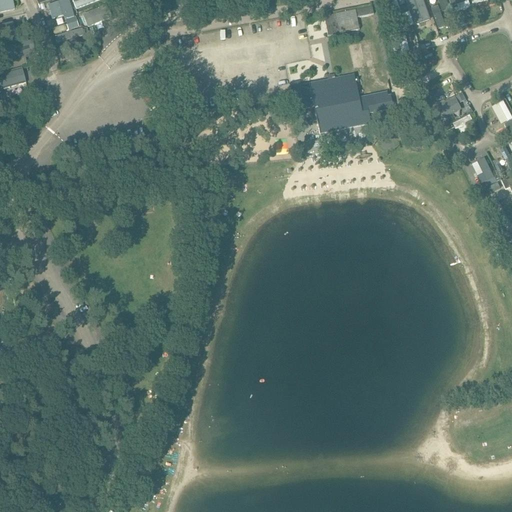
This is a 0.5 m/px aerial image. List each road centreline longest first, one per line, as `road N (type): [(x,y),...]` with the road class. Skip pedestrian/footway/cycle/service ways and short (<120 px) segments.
road 1 (unknown): [(18,235),(64,304),(96,376),(107,431),(103,511)]
road 2 (unknown): [(296,41),(166,71),(137,39)]
